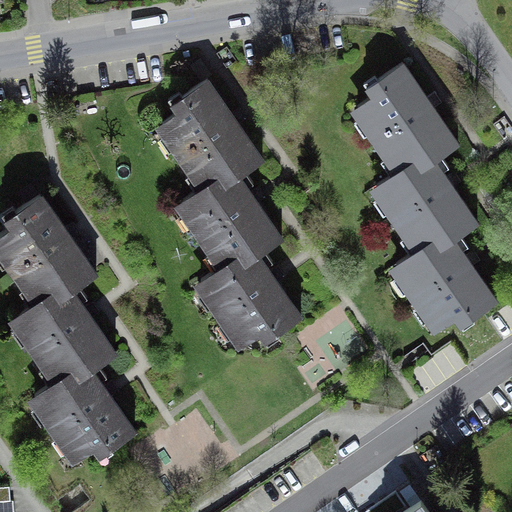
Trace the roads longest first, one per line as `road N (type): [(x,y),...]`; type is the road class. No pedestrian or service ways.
road 1 (residential): [(353,0),(0,56)]
road 2 (residential): [(511,360),(293,511)]
